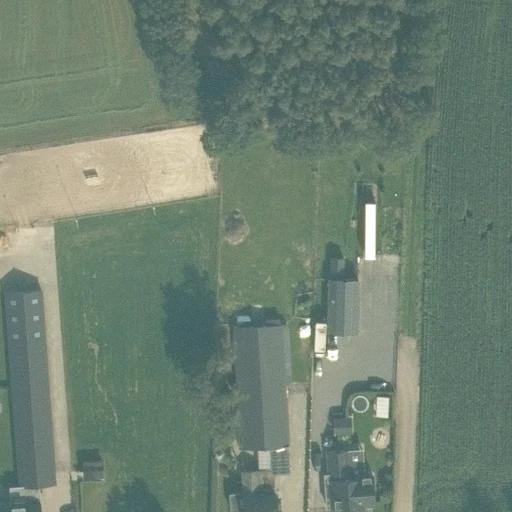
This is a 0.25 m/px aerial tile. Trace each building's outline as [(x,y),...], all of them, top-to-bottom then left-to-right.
[(355,331),(357,279),(329,278),(328,330),(355,331)] [(41,289),(3,292),(18,485),(23,485),(38,484),(56,483),(41,289)] [(280,325),(233,328),(240,449),(269,447),(268,447),(287,446),(280,325)] [(347,418),(332,419),(333,433),(348,432),(347,418)] [(243,493),(228,493),(229,511),(243,510),(243,511),(275,511),(273,473),(289,472),(288,452),(287,446),(268,447),(269,447),(270,470),(242,472),(243,493)] [(373,503),(371,476),(371,475),(370,475),(370,474),(354,475),(352,449),(328,451),(330,486),(324,487),(325,507),(334,506),(334,511),(362,511),(362,504),(373,503)] [(102,460),(83,461),(83,477),(103,477),(102,460)] [(24,503),(0,504),(0,511),(40,511),(39,502),(38,484),(23,485),(24,503)] [(116,511),(134,511),(133,492),(84,495),(84,511),(98,511),(116,511)]
